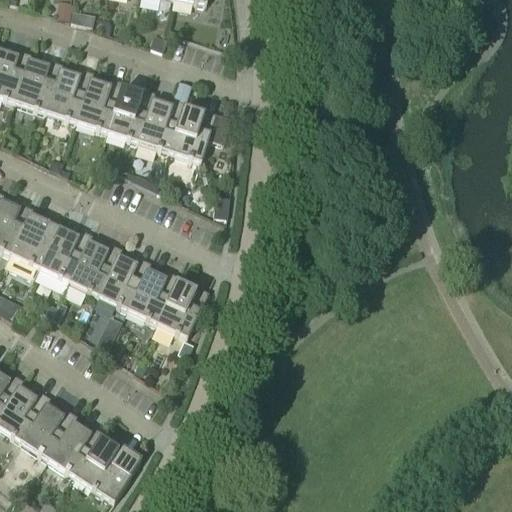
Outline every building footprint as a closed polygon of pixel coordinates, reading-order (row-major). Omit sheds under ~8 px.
[(204,12),(206,0),(173,0),(172,6),(204,12)] [(0,105),(13,110),(27,67),(29,61),(16,57),(14,63),(0,58),(0,105)] [(44,120),(58,77),(60,71),(47,66),(45,73),(27,67),(13,110),(44,120)] [(75,130),(89,87),(92,79),(79,75),(76,83),(58,77),(44,120),(75,130)] [(106,140),(120,97),(122,89),(110,85),(107,93),(89,87),(75,130),(106,140)] [(168,160),(181,117),(190,92),(177,88),(168,113),(151,107),(137,150),(168,160)] [(137,150),(151,107),(153,99),(140,95),(138,103),(120,97),(106,140),(137,150)] [(222,151),(230,125),(202,116),(199,123),(181,117),(168,160),(199,170),(206,147),(222,151)] [(0,257),(9,262),(28,221),(31,215),(19,209),(16,216),(0,207),(0,257)] [(38,276),(58,235),(61,229),(48,223),(45,229),(28,221),(9,262),(38,276)] [(68,290),(87,249),(91,242),(79,236),(75,243),(58,235),(38,276),(68,290)] [(97,304),(116,263),(120,256),(108,250),(104,257),(87,249),(68,290),(97,304)] [(126,318),(145,277),(149,270),(137,264),(133,271),(116,263),(97,304),(126,318)] [(155,332),(175,291),(178,283),(166,278),(162,285),(145,277),(126,318),(155,332)] [(185,346),(207,299),(195,293),(192,299),(175,291),(155,332),(185,346)] [(109,350),(97,345),(93,351),(105,357),(109,350)] [(0,420),(17,394),(22,387),(11,380),(6,387),(0,382),(0,420)] [(0,436),(20,450),(44,412),(49,405),(38,398),(33,405),(17,394),(0,420),(0,436)] [(47,468),(72,430),(76,423),(65,415),(60,422),(44,412),(20,450),(47,468)] [(74,485),(99,448),(103,441),(92,433),(87,440),(72,430),(47,468),(74,485)] [(128,484),(139,466),(118,452),(114,458),(99,448),(74,485),(112,511),(129,485),(128,484)]
